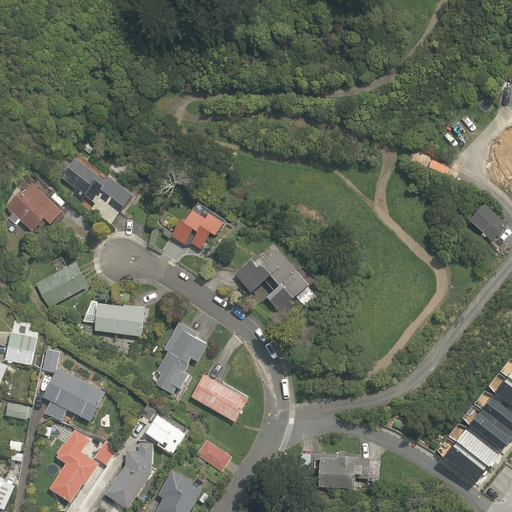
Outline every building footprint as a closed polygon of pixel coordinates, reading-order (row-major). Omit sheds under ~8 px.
[(96,203),(92,209),(112,224),(134,193),(110,175),(107,180),(76,156),(61,177),(78,189),(73,195),(82,202),(86,196),(96,203)] [(17,225),(21,220),(33,230),(46,217),(52,223),(64,210),(33,182),(24,192),(21,190),(6,206),(14,213),(9,218),(17,225)] [(508,225),(486,203),(470,218),(483,232),(482,234),(485,237),(487,235),(493,241),(508,225)] [(181,217),(172,235),(186,244),(192,243),(202,249),(212,230),(217,233),(225,221),(210,212),(207,216),(194,208),(186,221),(181,217)] [(236,274),(252,292),(265,279),(275,289),(268,296),(282,313),(294,303),(291,299),(310,284),(280,248),(266,259),(260,252),(236,274)] [(90,284),(77,261),(37,284),(50,308),(90,284)] [(99,302),(95,330),(142,336),(146,306),(125,303),(125,305),(99,302)] [(191,357),(199,361),(209,343),(196,336),(199,331),(180,321),(165,348),(169,350),(157,371),(160,372),(160,373),(162,374),(157,384),(174,394),(178,386),(181,389),(189,374),(185,372),(190,364),(189,362),(191,357)] [(12,332),(9,346),(35,351),(37,337),(12,332)] [(35,351),(9,346),(6,359),(8,360),(8,362),(13,363),(13,361),(32,365),(35,351)] [(43,369),(56,372),(60,351),(48,348),(43,369)] [(0,386),(8,364),(0,361),(0,386)] [(106,391),(59,368),(44,396),(52,401),(46,412),(62,420),(68,409),(92,421),(106,391)] [(511,369),(497,389),(511,401),(511,369)] [(205,373),(192,396),(236,422),(249,398),(205,373)] [(511,408),(493,394),(471,422),(503,447),(511,435),(511,408)] [(30,407),(30,406),(9,402),(6,415),(27,419),(28,418),(31,418),(33,408),(30,407)] [(174,454),(186,433),(158,414),(146,432),(160,441),(158,444),(174,454)] [(50,436),(52,427),(45,426),(43,434),(50,436)] [(468,426),(446,454),(477,479),(500,451),(468,426)] [(100,463),(82,451),(90,439),(76,429),(66,444),(64,443),(58,453),(59,454),(57,457),(67,463),(51,488),(72,502),(84,483),(86,485),(100,463)] [(208,439),(198,455),(223,472),(233,456),(208,439)] [(9,448),(22,451),(24,443),(11,440),(9,448)] [(107,440),(95,457),(108,465),(119,448),(107,440)] [(107,493),(129,509),(152,473),(154,443),(140,442),(140,451),(127,450),(127,464),(107,493)] [(23,461),(24,454),(13,452),(12,459),(23,461)] [(338,456),(322,454),(320,485),(355,487),(356,477),(369,478),(369,480),(380,481),(381,460),(371,459),(371,458),(358,457),(358,454),(338,453),(338,456)] [(156,511),(189,511),(204,486),(172,469),(159,494),(164,497),(156,511)] [(0,507),(5,509),(16,485),(4,481),(6,477),(0,475),(0,507)]
